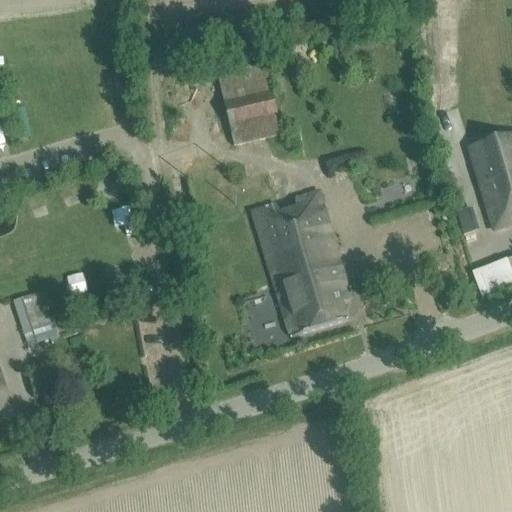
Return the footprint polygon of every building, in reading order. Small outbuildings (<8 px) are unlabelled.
[(217,74),(233,145),(281,135),(264,63),(217,74)] [(61,81),(36,82),(37,101),(62,99),(61,81)] [(475,171),(460,176),(464,188),(480,183),(496,234),(511,229),(511,137),(469,151),(475,171)] [(293,209),(281,213),(275,204),(252,211),(289,337),(346,320),(342,304),(350,302),(317,191),(296,198),(293,209)] [(455,213),(462,236),(476,231),(469,209),(455,213)] [(481,299),(511,288),(511,259),(472,274),(481,299)] [(13,302),(26,343),(51,335),(36,294),(13,302)] [(0,411),(10,409),(0,377),(0,411)]
